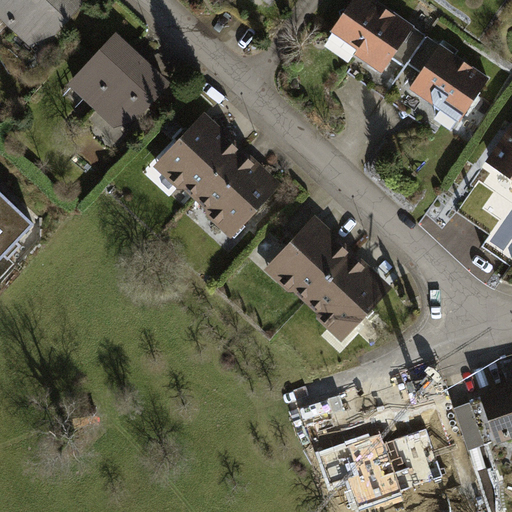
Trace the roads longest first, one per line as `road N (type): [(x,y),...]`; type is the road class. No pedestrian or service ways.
road 1 (residential): [(480,332),(456,282),(249,87)]
road 2 (residential): [(480,332),(321,396)]
road 3 (residential): [(249,87),(157,0)]
